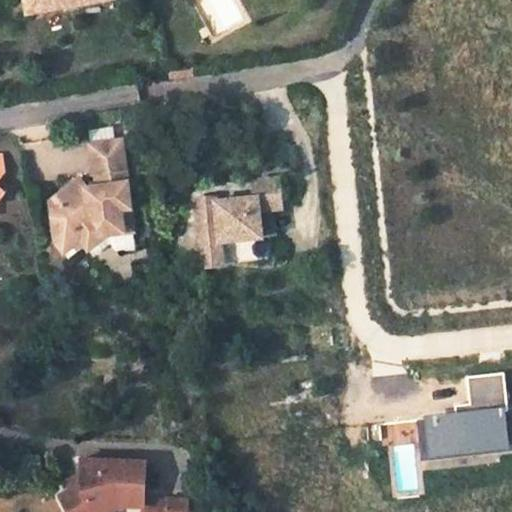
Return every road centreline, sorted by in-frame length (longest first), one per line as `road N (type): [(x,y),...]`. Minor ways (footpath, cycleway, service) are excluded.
road 1 (unknown): [(0,436),(63,449),(156,452),(182,478)]
road 2 (unknown): [(262,78),(296,140),(306,185),(302,208),(286,228)]
road 3 (residential): [(0,109),(139,93)]
